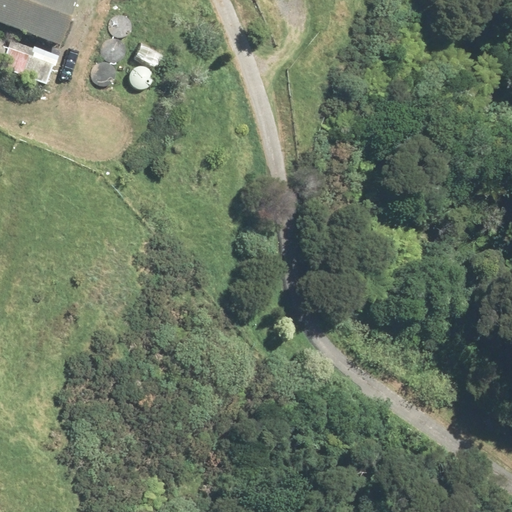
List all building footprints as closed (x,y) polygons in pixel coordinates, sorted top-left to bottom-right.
[(0,0),(0,22),(71,50),(91,0),(0,0)] [(301,7),(297,0),(279,0),(285,14),(301,7)] [(172,42),(139,39),(137,65),(149,66),(169,68),(172,42)] [(50,87),(62,58),(38,48),(34,58),(14,49),(6,68),(50,87)] [(151,67),(143,66),(141,66),(138,67),(136,69),(134,70),(133,72),(131,74),(130,76),(130,79),(130,81),(130,84),(131,86),(132,89),(133,91),(135,92),(137,94),(139,95),(142,96),(144,96),(147,96),(149,96),(151,95),(153,93),(155,92),(157,90),(158,88),(159,86),(160,83),(160,81),(160,78),(159,76),(158,74),(157,72),(155,70),(153,68),(151,67)]
